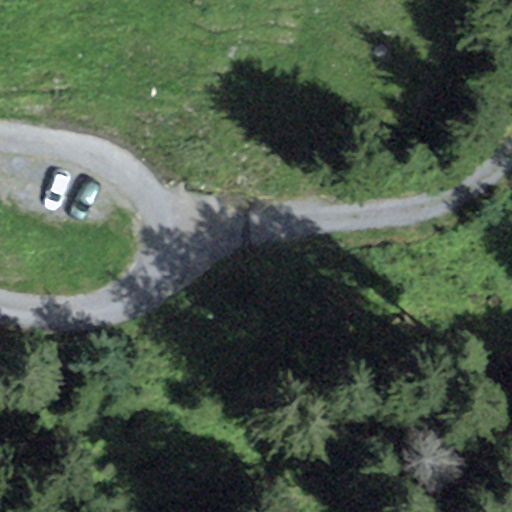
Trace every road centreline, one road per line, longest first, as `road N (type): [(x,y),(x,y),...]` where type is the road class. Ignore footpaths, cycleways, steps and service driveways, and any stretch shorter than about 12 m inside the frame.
road 1 (unclassified): [(0,137),(81,149),(122,167),(153,185),(172,208),(179,236),(169,267),(125,306),(94,314),(0,306)]
road 2 (track): [(511,156),(449,200),(411,211),(315,212),(179,236)]
